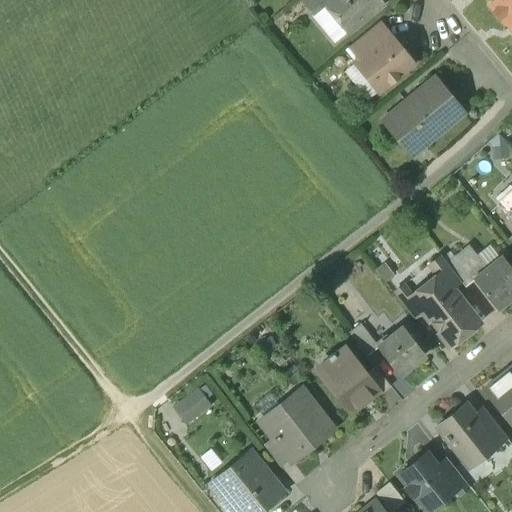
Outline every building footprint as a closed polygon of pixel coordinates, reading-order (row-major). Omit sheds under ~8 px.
[(302,0),(314,14),(326,4),(325,3),(328,0),(302,0)] [(378,0),(328,0),(325,3),(326,4),(347,31),(381,3),(378,0)] [(511,0),(494,0),(489,5),(503,22),(504,21),(511,29),(511,28),(511,0)] [(376,23),(349,46),(359,58),(386,36),(376,23)] [(359,58),(354,62),(378,91),(412,63),(388,34),(386,36),(359,58)] [(462,113),(434,79),(383,120),(404,145),(416,136),(423,145),(462,113)] [(511,146),(498,133),(486,145),(501,160),(511,149),(511,146)] [(511,192),(500,203),(509,212),(508,213),(511,217),(511,192)] [(469,246),(446,263),(460,281),(465,286),(474,279),(487,268),(469,246)] [(446,263),(441,257),(428,267),(435,276),(435,277),(440,274),(450,288),(451,288),(460,281),(446,263)] [(487,268),(474,279),(496,307),(511,294),(511,269),(502,257),(487,268)] [(478,322),(451,288),(450,288),(440,274),(435,277),(435,276),(426,284),(429,288),(416,297),(413,293),(412,294),(422,308),(422,309),(423,310),(450,345),(478,322)] [(422,308),(412,294),(413,293),(406,284),(394,293),(413,318),(423,310),(422,309),(422,308)] [(378,345),(361,324),(349,334),(367,356),(378,348),(377,346),(378,345)] [(423,355),(402,327),(378,345),(377,346),(378,348),(399,374),(423,355)] [(366,374),(345,347),(334,355),(333,352),(328,356),(334,364),(321,374),(350,411),(366,399),(367,400),(378,391),(379,391),(366,374)] [(511,367),(511,366),(483,388),(506,416),(511,411),(511,367)] [(390,386),(375,367),(366,374),(379,391),(378,391),(381,394),(390,386)] [(333,429),(300,387),(263,417),(276,434),(273,437),(290,458),(292,461),(333,429)] [(173,407),(183,421),(205,405),(195,391),(173,407)] [(474,415),(471,417),(462,406),(438,426),(469,466),(484,455),(482,452),(495,442),(492,437),(474,415)] [(500,430),(483,408),(474,415),(492,437),(500,430)] [(290,458),(273,437),(263,445),(280,466),(290,458)] [(251,450),(210,482),(233,511),(257,511),(281,494),(261,468),(264,466),(251,450)] [(437,465),(426,452),(398,474),(406,485),(405,486),(412,495),(413,493),(426,510),(453,489),(455,488),(437,465)] [(468,486),(446,458),(437,465),(455,488),(453,489),(457,495),(468,486)] [(390,511),(404,501),(388,481),(374,492),(389,511),(390,511)] [(383,511),(375,501),(360,511),(383,511)]
